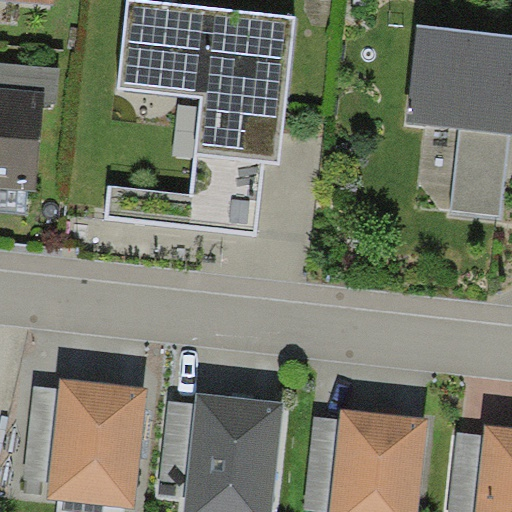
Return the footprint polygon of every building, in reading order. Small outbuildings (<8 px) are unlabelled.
[(296,18),(147,0),(128,0),(118,86),(203,97),(196,152),(279,162),(296,18)] [(511,35),(418,24),(407,121),(461,127),(510,133),(511,133),(511,35)] [(0,61),(0,86),(44,91),(43,102),(58,103),(61,67),(0,61)] [(0,86),(0,187),(35,190),(43,102),(44,91),(0,86)] [(500,214),(510,133),(461,127),(452,208),(500,214)] [(148,387),(60,378),(59,389),(48,492),(47,498),(135,507),(148,387)] [(48,492),(59,389),(35,386),(24,490),(48,492)] [(272,511),(284,402),(196,393),(195,403),(185,499),(183,511),(272,511)] [(185,499),(195,403),(170,400),(159,497),(185,499)] [(419,511),(431,418),(342,408),(341,419),(330,511),(419,511)] [(330,511),(341,419),(315,416),(304,508),(330,511)] [(511,511),(511,427),(485,425),(484,436),(475,511),(511,511)] [(475,511),(484,436),(458,433),(449,511),(475,511)]
